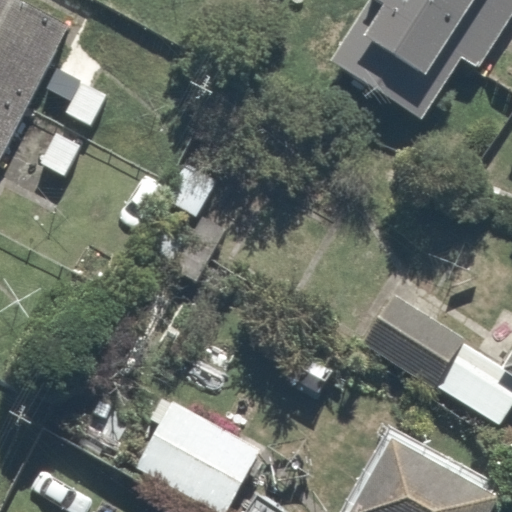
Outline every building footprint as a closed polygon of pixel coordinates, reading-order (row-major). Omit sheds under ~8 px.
[(0,0),(0,137),(66,15),(38,0),(0,0)] [(511,0),(363,0),(327,57),(408,108),(445,49),(471,66),(511,0)] [(511,328),(497,352),(391,279),(355,331),(492,425),(511,396),(511,328)] [(129,366),(89,438),(221,511),(261,440),(129,366)] [(390,438),(342,511),(481,511),(489,500),(390,438)]
